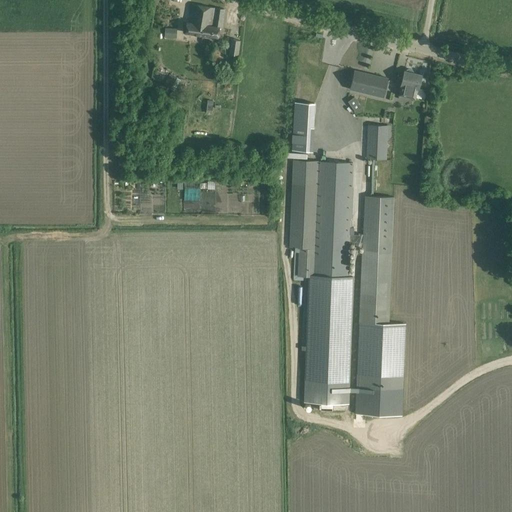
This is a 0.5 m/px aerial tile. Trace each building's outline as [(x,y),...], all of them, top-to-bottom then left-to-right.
[(185,32),(202,35),(203,25),(207,26),(208,25),(213,25),(215,10),(217,10),(217,8),(215,7),(215,8),(193,4),(190,23),(186,22),(185,32)] [(218,37),(219,28),(222,28),(224,9),(217,8),(217,10),(215,10),(213,25),(208,25),(207,26),(203,25),(202,35),(218,37)] [(164,37),(176,38),(176,28),(165,27),(164,37)] [(231,39),(230,49),(229,54),(237,55),(238,50),(239,40),(231,39)] [(421,75),(412,73),(413,71),(411,70),(408,69),(406,70),(406,71),(404,71),(401,85),(398,95),(415,99),(417,89),(418,89),(421,75)] [(350,89),(383,97),(387,78),(354,70),(350,89)] [(170,74),(164,84),(175,91),(181,80),(170,74)] [(348,100),(354,111),(361,107),(355,96),(348,100)] [(294,118),(293,126),(314,127),(314,119),(294,118)] [(366,158),(387,159),(388,138),(391,138),(392,125),(367,124),(366,158)] [(351,235),(354,163),(292,160),(290,236),(315,237),(315,249),(298,249),(297,276),(308,277),(303,401),(314,401),(313,410),(333,411),(333,402),(349,403),(353,276),(349,276),(350,242),(363,243),(359,323),(356,414),(401,415),(404,324),(390,324),(395,197),(365,195),(364,235),(351,235)]
